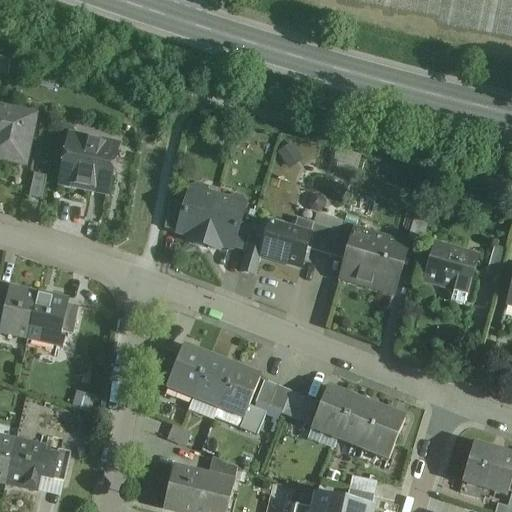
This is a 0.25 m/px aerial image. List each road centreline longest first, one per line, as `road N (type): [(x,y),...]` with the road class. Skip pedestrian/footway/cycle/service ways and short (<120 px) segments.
road 1 (secondary): [(192,24),(511,114)]
road 2 (residential): [(143,275),(450,399)]
road 3 (residential): [(143,275),(110,511)]
road 4 (residential): [(0,231),(143,275)]
